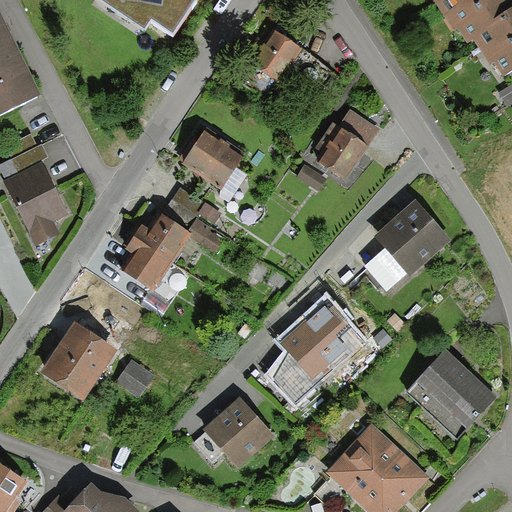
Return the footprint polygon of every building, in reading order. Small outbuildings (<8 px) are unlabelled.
[(204,0),(100,0),(95,7),(146,41),(154,30),(175,44),(204,0)] [(511,0),(429,0),(455,39),(459,37),(469,51),(474,48),(489,71),(495,68),(504,82),(511,76),(511,0)] [(0,121),(42,101),(0,17),(0,121)] [(275,35),(242,86),(267,103),(278,86),(280,87),(286,78),(303,53),(275,35)] [(291,86),(317,103),(335,76),(303,53),(286,78),(293,83),(291,86)] [(320,166),(347,184),(381,131),(351,111),(338,130),(342,133),(320,166)] [(13,161),(38,148),(32,135),(6,148),(13,161)] [(205,136),(184,168),(221,193),(223,194),(239,170),(244,162),(205,136)] [(48,159),(41,146),(38,148),(13,161),(0,166),(0,170),(5,181),(48,159)] [(61,236),(55,223),(69,216),(42,163),(2,184),(35,249),(61,236)] [(297,179),(319,193),(327,180),(305,166),(297,179)] [(248,177),(239,170),(223,194),(221,193),(220,199),(229,204),(248,177)] [(166,212),(192,228),(197,220),(199,216),(207,205),(181,188),(166,212)] [(393,297),(452,243),(416,204),(374,242),(384,254),(368,269),(393,297)] [(222,215),(207,205),(199,216),(215,226),(222,215)] [(120,273),(154,296),(162,284),(172,268),(191,240),(193,237),(188,233),(159,214),(147,231),(142,228),(126,253),(131,257),(120,273)] [(191,240),(217,255),(225,241),(212,232),(213,230),(197,220),(192,228),(188,233),(193,237),(191,240)] [(162,284),(176,293),(186,277),(172,268),(162,284)] [(135,328),(111,313),(96,336),(120,351),(135,328)] [(406,326),(395,315),(387,323),(398,334),(406,326)] [(315,316),(280,347),(315,385),(330,371),(333,375),(367,345),(344,319),(330,332),(315,316)] [(41,378),(84,406),(118,354),(75,326),(41,378)] [(393,341),(384,330),(374,339),(383,350),(393,341)] [(407,396),(458,443),(497,400),(445,353),(407,396)] [(116,384),(140,401),(156,378),(132,361),(116,384)] [(223,456),(239,473),(276,440),(240,401),(204,434),(205,435),(195,445),(213,465),(223,456)] [(346,494),(366,511),(400,511),(430,480),(372,427),(327,476),(331,479),(346,494)] [(0,466),(0,511),(16,511),(22,504),(18,502),(29,485),(0,466)] [(346,494),(331,479),(315,496),(330,511),(346,494)] [(136,511),(125,501),(102,497),(92,489),(70,511),(65,511),(56,503),(47,511),(136,511)]
